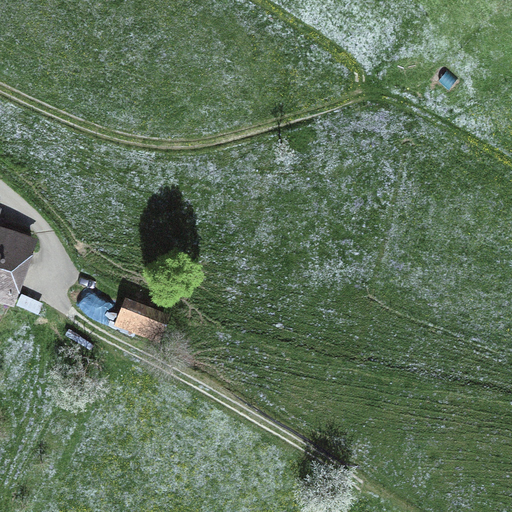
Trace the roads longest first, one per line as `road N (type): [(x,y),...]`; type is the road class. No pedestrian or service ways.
road 1 (track): [(0,190),(42,231),(55,290),(73,314),(403,511)]
road 2 (track): [(0,88),(82,125),(162,142),(235,133),(354,96)]
